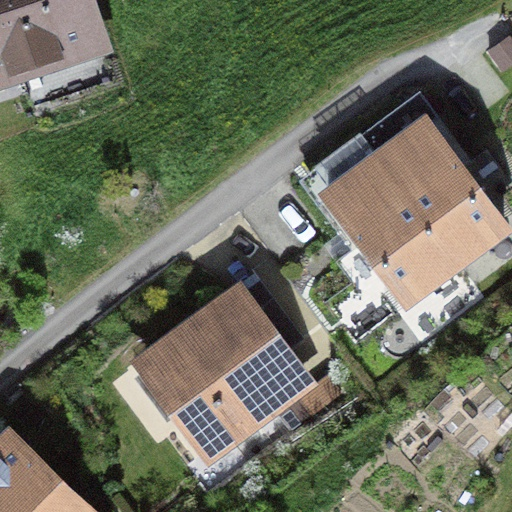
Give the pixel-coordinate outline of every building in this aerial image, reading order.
[(99,0),(0,0),(0,98),(119,61),(99,0)] [(381,159),(465,276),(511,242),(511,224),(437,119),(381,159)] [(465,276),(381,159),(327,198),(411,315),(465,276)] [(247,286),(136,369),(211,467),(322,385),(247,286)] [(101,511),(17,429),(0,446),(0,511),(101,511)]
